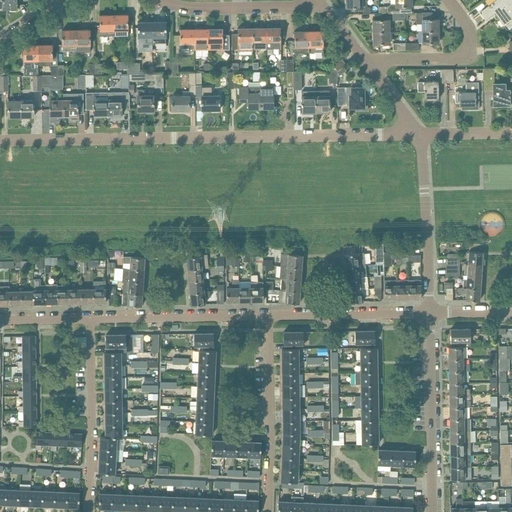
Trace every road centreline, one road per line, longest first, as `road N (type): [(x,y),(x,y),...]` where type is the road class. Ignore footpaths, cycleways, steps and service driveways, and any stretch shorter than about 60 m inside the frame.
road 1 (residential): [(0,140),(421,134)]
road 2 (residential): [(432,511),(430,312)]
road 3 (residential): [(268,511),(268,315)]
road 4 (residential): [(88,511),(90,319)]
road 5 (residential): [(430,312),(421,134)]
road 6 (residential): [(90,319),(268,315)]
road 7 (residential): [(268,315),(430,312)]
road 8 (residential): [(369,68),(467,56),(470,33),(448,0)]
road 9 (residential): [(308,0),(297,7),(189,10),(162,0)]
